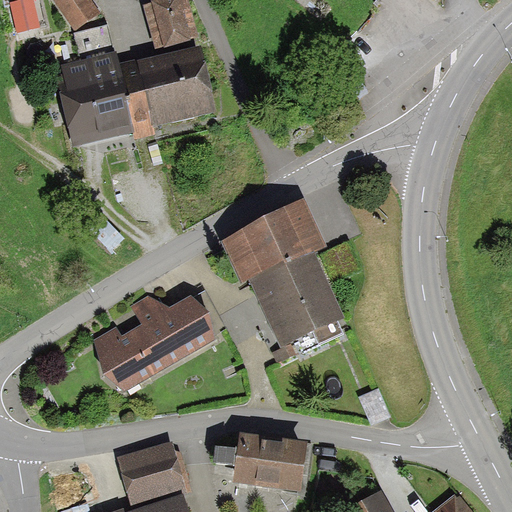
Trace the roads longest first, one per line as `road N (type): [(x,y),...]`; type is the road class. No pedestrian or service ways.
road 1 (residential): [(434,144),(377,149),(282,189),(85,300),(0,365)]
road 2 (tertiary): [(18,447),(90,445),(207,420),(256,420),(421,447),(482,440)]
road 3 (tertiary): [(482,440),(449,374),(426,299),(419,219),(434,144)]
road 4 (tertiary): [(434,144),(457,93),(511,22)]
